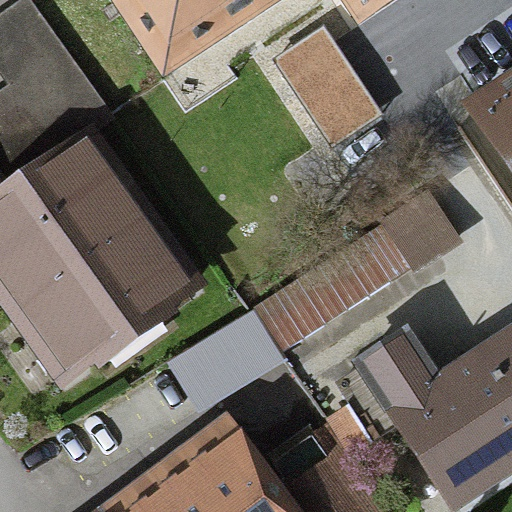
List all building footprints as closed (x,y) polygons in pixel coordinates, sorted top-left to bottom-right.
[(139,0),(172,50),(175,48),(187,66),(217,46),(205,28),(247,0),(139,0)] [(354,0),(365,17),(390,0),(354,0)] [(189,114),(227,88),(208,61),(170,86),(189,114)] [(83,141),(63,156),(14,87),(0,97),(0,274),(70,373),(189,289),(83,141)] [(511,97),(488,113),(487,113),(511,150),(511,97)] [(387,226),(257,311),(285,354),(415,268),(415,267),(447,247),(418,203),(386,224),(387,226)] [(404,421),(453,495),(511,456),(511,345),(443,391),(408,339),(365,367),(368,371),(344,386),(377,437),(378,438),(404,421)] [(276,467),(286,480),(259,500),(222,449),(136,511),(396,511),(332,422),(318,435),(317,437),(318,438),(278,467),(277,466),(276,467)]
